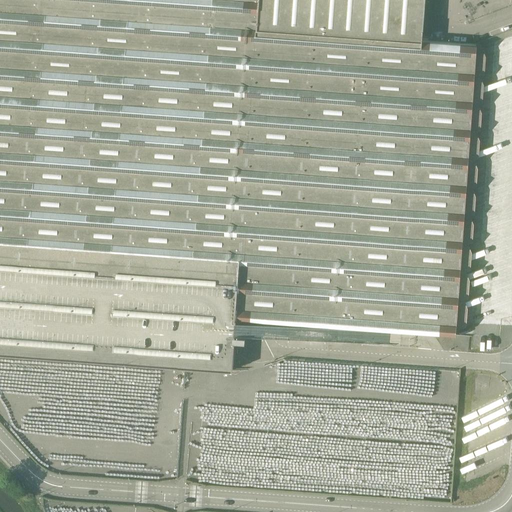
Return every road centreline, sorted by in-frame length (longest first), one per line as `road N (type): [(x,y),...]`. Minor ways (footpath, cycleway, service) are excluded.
road 1 (unclassified): [(0,439),(54,485),(418,511)]
road 2 (unknown): [(235,329),(223,303),(194,289),(0,279)]
road 3 (unknown): [(0,315),(235,329)]
